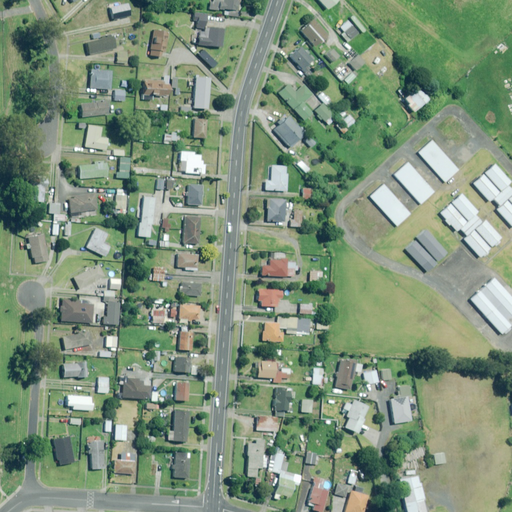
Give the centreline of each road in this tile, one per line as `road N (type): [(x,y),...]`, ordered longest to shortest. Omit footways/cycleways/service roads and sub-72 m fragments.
road 1 (tertiary): [(278,0),(239,128),(213,507)]
road 2 (residential): [(31,295),(40,316),(31,497)]
road 3 (residential): [(31,497),(213,507)]
road 4 (residential): [(41,141),(55,79),(51,41),(33,0)]
